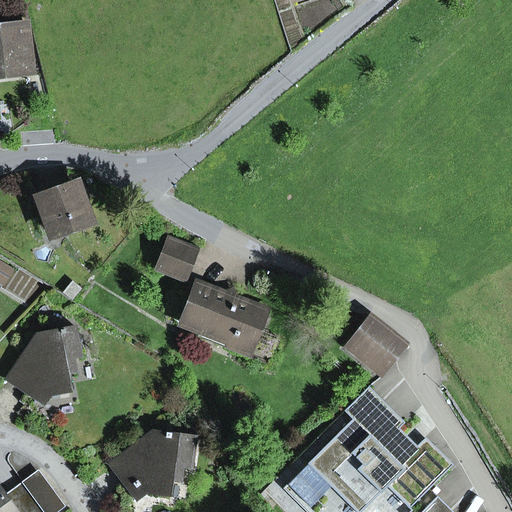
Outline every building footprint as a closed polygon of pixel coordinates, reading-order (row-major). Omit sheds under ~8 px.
[(0,70),(25,68),(23,46),(29,46),(28,36),(22,37),(21,30),(0,32),(0,70)] [(90,221),(77,186),(39,199),(52,235),(90,221)] [(157,268),(185,279),(196,251),(168,240),(157,268)] [(0,282),(4,285),(13,270),(0,262),(0,282)] [(194,290),(212,297),(214,290),(197,283),(194,290)] [(236,299),(232,291),(225,294),(214,290),(212,297),(194,290),(181,323),(200,330),(234,344),(231,351),(267,365),(278,338),(259,330),(267,311),(236,299)] [(349,342),(386,372),(407,346),(370,316),(349,342)] [(35,334),(4,381),(44,407),(52,397),(71,394),(68,375),(67,372),(73,371),(75,370),(73,358),(73,356),(79,354),(81,354),(75,327),(35,334)] [(231,351),(234,344),(200,330),(197,337),(231,351)] [(399,429),(405,423),(369,387),(344,411),(352,420),(292,480),(323,511),(362,511),(387,487),(409,509),(435,483),(408,456),(390,438),(399,429)] [(408,456),(417,446),(399,429),(390,438),(408,456)] [(141,449),(119,466),(136,488),(141,484),(147,485),(146,493),(170,496),(173,476),(181,477),(183,463),(191,464),(195,437),(166,433),(166,435),(158,432),(153,432),(149,433),(149,438),(149,441),(151,443),(154,445),(153,450),(141,449)] [(141,484),(136,488),(119,466),(141,449),(153,450),(154,445),(151,443),(149,441),(149,438),(149,433),(109,464),(136,501),(146,493),(147,485),(141,484)] [(435,483),(453,465),(426,438),(417,446),(408,456),(435,483)] [(38,474),(25,483),(32,493),(43,508),(56,498),(38,474)] [(306,511),(323,511),(292,480),(283,489),(306,511)] [(17,504),(32,493),(25,483),(24,482),(9,492),(17,504)] [(54,511),(62,506),(56,498),(43,508),(32,493),(17,504),(9,492),(3,496),(0,491),(0,511),(54,511)] [(452,511),(437,497),(421,511),(452,511)]
